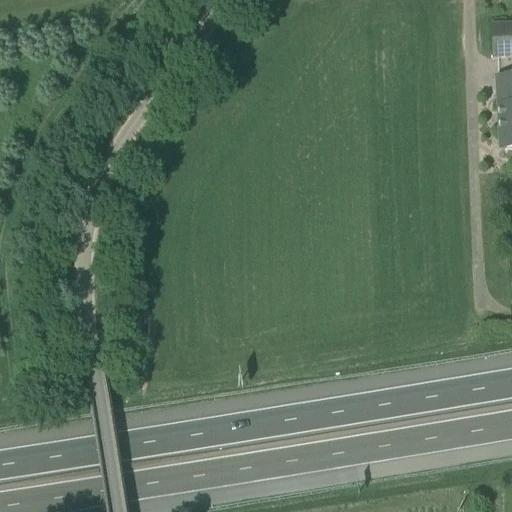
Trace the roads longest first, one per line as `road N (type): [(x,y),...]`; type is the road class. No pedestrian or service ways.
road 1 (unclassified): [(117,511),(91,353),(85,211),(107,140),(217,0)]
road 2 (motorway): [(511,385),(0,468)]
road 3 (motorway): [(0,507),(511,426)]
road 4 (unclassified): [(511,314),(484,310),(476,293),(474,0)]
